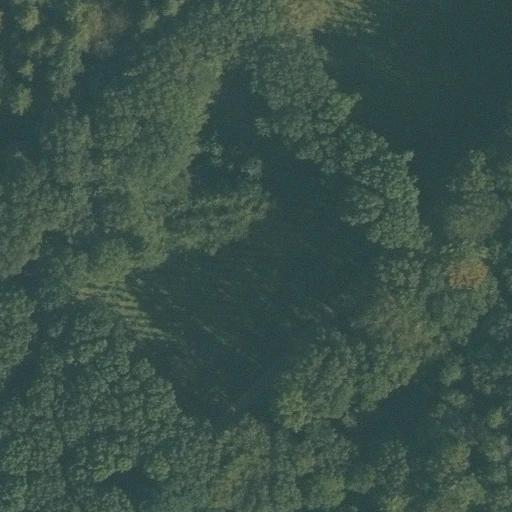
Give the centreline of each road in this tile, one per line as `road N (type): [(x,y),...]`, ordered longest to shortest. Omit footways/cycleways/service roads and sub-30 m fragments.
road 1 (residential): [(165,488),(511,129)]
road 2 (track): [(10,271),(165,488)]
